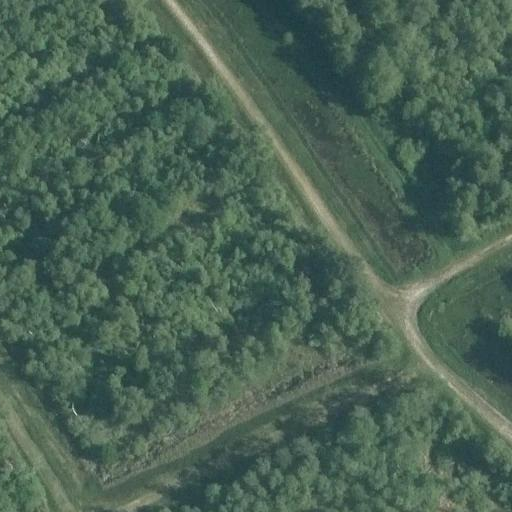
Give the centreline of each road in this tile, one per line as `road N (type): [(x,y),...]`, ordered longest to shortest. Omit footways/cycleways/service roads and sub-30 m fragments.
road 1 (track): [(391,310),(169,0)]
road 2 (track): [(391,310),(428,361),(511,435)]
road 3 (track): [(511,238),(391,310)]
